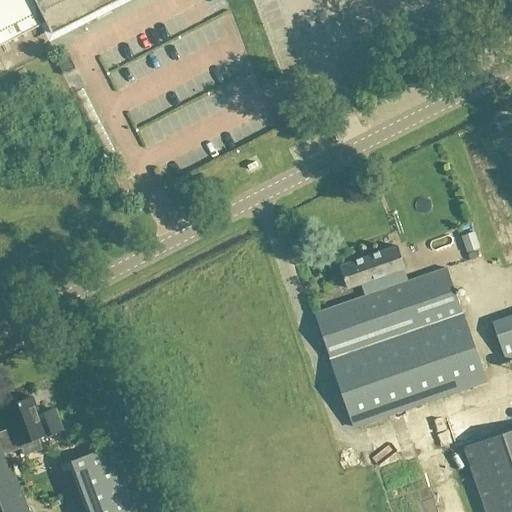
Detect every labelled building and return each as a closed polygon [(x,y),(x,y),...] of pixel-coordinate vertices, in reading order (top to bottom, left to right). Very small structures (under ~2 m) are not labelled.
[(0,0),(0,46),(45,24),(51,36),(120,0),(0,0)] [(511,26),(511,17),(510,13),(495,21),(500,32),(511,26)] [(70,70),(65,60),(56,65),(61,75),(70,70)] [(455,235),(460,252),(473,249),(467,231),(455,235)] [(396,273),(403,271),(395,249),(338,270),(346,291),(360,286),(364,299),(314,316),(352,429),(483,384),(445,271),(400,287),(396,273)] [(511,317),(491,325),(504,365),(511,361),(511,317)] [(0,453),(8,451),(18,447),(23,459),(40,452),(36,442),(62,431),(53,411),(39,417),(31,399),(3,411),(14,438),(0,443),(0,453)] [(511,511),(511,433),(461,451),(480,511),(511,511)] [(0,511),(24,511),(2,453),(18,447),(8,451),(0,453),(0,511)] [(78,511),(127,493),(110,449),(61,468),(78,511)] [(133,511),(127,493),(78,511),(133,511)]
